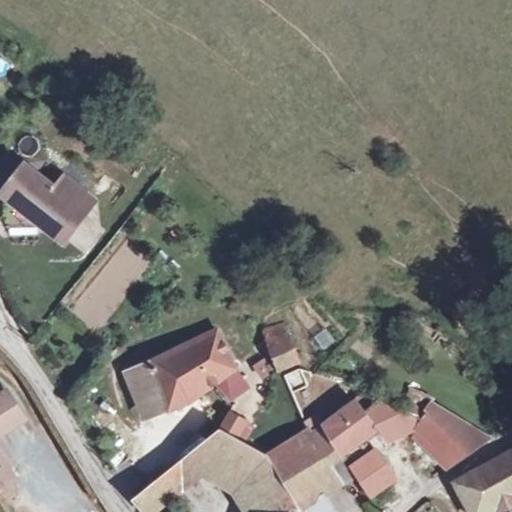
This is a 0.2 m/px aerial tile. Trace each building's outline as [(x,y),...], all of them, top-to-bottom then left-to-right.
[(8,156),(0,166),(0,186),(10,194),(39,217),(68,240),(94,206),(66,183),(58,194),(8,156)] [(39,217),(10,194),(12,215),(39,217)] [(327,351),(338,341),(326,327),(314,336),(327,351)] [(219,329),(154,360),(170,404),(172,403),(217,377),(233,368),(219,329)] [(262,340),(273,379),(306,369),(294,331),(262,340)] [(146,414),(170,404),(154,360),(129,372),(146,414)] [(233,368),(217,377),(219,383),(216,385),(225,401),(242,390),(233,368)] [(10,387),(0,393),(0,486),(18,474),(9,459),(5,462),(0,455),(0,452),(1,449),(0,446),(0,428),(26,412),(10,387)] [(364,403),(323,434),(344,462),(386,430),(364,403)] [(435,407),(425,415),(403,408),(399,420),(420,438),(425,433),(451,457),(490,427),(435,407)] [(229,408),(222,423),(243,432),(250,418),(229,408)] [(229,428),(186,468),(199,485),(225,463),(245,436),(229,428)] [(312,431),(282,454),(286,462),(291,469),(306,459),(317,476),(311,480),(324,499),(340,488),(317,437),(312,431)] [(344,462),(323,434),(317,437),(340,488),(357,477),(344,462)] [(226,469),(255,488),(286,462),(282,454),(265,446),(245,436),(225,463),(226,469)] [(9,459),(1,449),(0,452),(0,455),(5,462),(9,459)] [(511,450),(455,482),(471,511),(487,511),(511,498),(511,450)] [(291,469),(286,462),(255,488),(270,511),(309,511),(315,509),(291,469)] [(168,511),(199,485),(186,468),(147,504),(153,511),(168,511)] [(332,511),(326,502),(315,509),(317,511),(332,511)]
